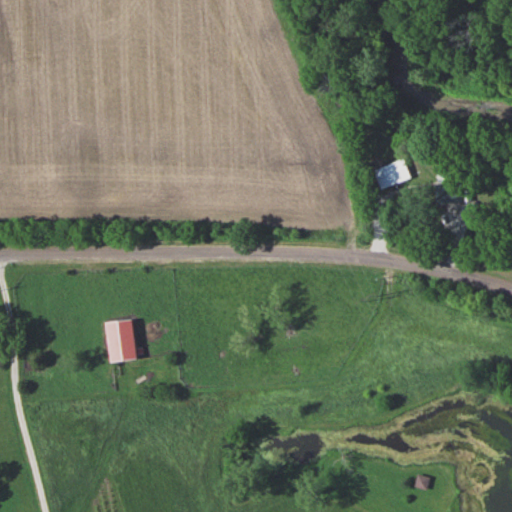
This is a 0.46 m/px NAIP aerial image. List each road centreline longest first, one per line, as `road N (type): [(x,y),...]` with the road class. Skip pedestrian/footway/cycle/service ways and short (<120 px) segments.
road 1 (residential): [(0,253),(343,255),(511,288)]
road 2 (residential): [(255,511),(316,470),(331,408),(376,326),(388,260)]
